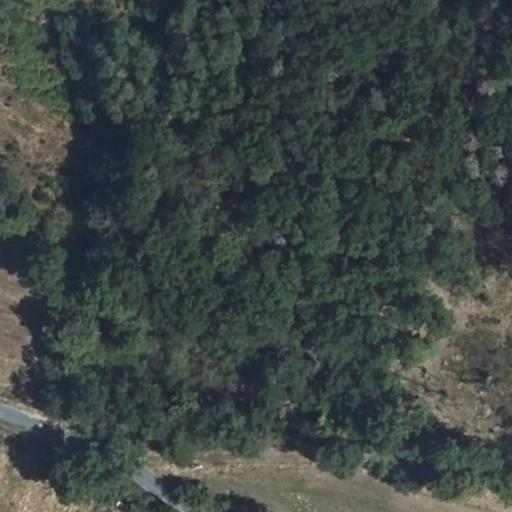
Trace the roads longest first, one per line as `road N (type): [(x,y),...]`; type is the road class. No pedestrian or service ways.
road 1 (track): [(511,459),(71,449)]
road 2 (unclassified): [(189,511),(117,467),(0,419)]
